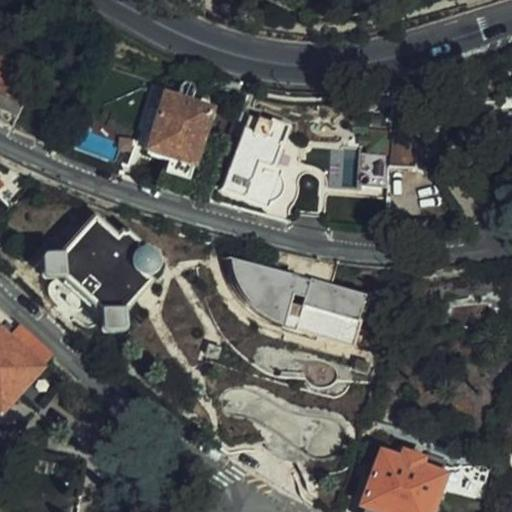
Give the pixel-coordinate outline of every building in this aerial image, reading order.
[(0,122),(12,129),(42,67),(27,60),(23,67),(0,56),(0,122)] [(492,74),(474,76),(475,101),(500,101),(500,81),(493,81),(492,74)] [(169,161),(160,189),(186,197),(214,110),(191,103),(197,86),(181,81),(175,99),(165,95),(159,113),(155,126),(146,153),(169,161)] [(147,124),(155,126),(159,113),(152,110),(147,124)] [(264,139),(266,133),(269,124),(251,118),(221,192),(244,201),(259,167),(272,171),(273,167),(282,145),(279,144),(264,139)] [(280,138),(266,133),(264,139),(279,144),(280,138)] [(391,139),(391,134),(362,133),(360,156),(390,159),(391,139)] [(417,140),(391,139),(390,159),(389,169),(415,170),(417,140)] [(359,189),(388,192),(389,169),(390,159),(360,156),(359,189)] [(259,167),(244,201),(260,208),(272,191),(275,175),(273,167),(272,171),(259,167)] [(283,172),(273,167),(275,175),(272,191),(260,208),(268,211),(272,206),(279,198),(283,192),(282,181),(281,177),(283,172)] [(46,258),(47,276),(64,277),(104,313),(107,330),(121,329),(122,313),(150,282),(144,276),(154,272),(157,267),(159,258),(153,251),(146,249),(129,232),(126,236),(122,234),(117,238),(96,220),(61,256),(46,258)] [(511,270),(439,280),(442,297),(511,287),(511,270)] [(371,298),(314,282),(300,331),(356,348),(371,298)] [(0,415),(51,359),(0,310),(0,415)] [(367,511),(368,511),(437,511),(448,483),(424,474),(427,466),(408,458),(404,466),(387,460),(367,511)]
